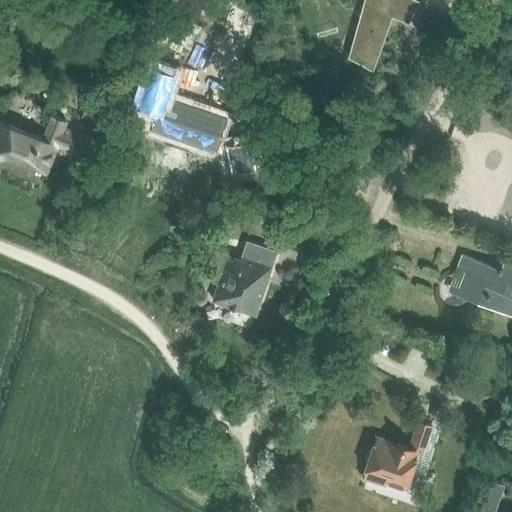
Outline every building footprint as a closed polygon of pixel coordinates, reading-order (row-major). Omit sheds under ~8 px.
[(381,0),(379,5),(376,12),(366,7),(348,58),(353,60),(353,61),(373,71),(386,32),(392,17),(406,22),(408,23),(413,13),(419,1),(417,0),(381,0)] [(148,79),(132,118),(151,126),(152,124),(162,127),(160,132),(217,155),(217,165),(243,166),(244,139),(218,138),(218,140),(215,139),(220,125),(171,105),(169,110),(159,106),(167,87),(148,79)] [(82,119),(104,127),(111,108),(88,100),(82,119)] [(10,127),(0,122),(0,159),(5,157),(46,173),(57,145),(83,155),(88,141),(90,136),(66,127),(68,122),(51,114),(42,137),(10,126),(10,127)] [(300,232),(296,242),(310,247),(314,237),(300,232)] [(245,244),(241,255),(229,251),(228,255),(220,252),(210,282),(218,285),(212,300),(255,315),(275,253),(245,244)] [(461,254),(456,268),(464,271),(459,285),(469,289),(466,297),(477,302),(511,316),(511,258),(505,256),(500,269),(461,254)] [(417,418),(416,422),(407,447),(376,437),(363,476),(365,477),(364,479),(386,486),(387,483),(408,490),(408,486),(416,459),(420,461),(433,424),(417,418)] [(480,511),(482,511),(494,511),(504,485),(491,480),(480,511)]
